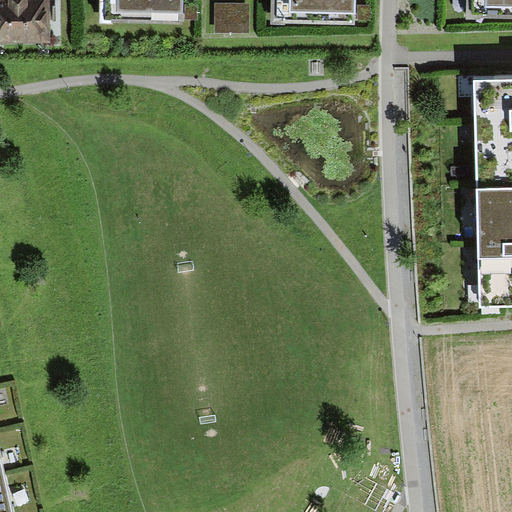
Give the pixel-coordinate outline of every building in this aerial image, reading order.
[(48,0),(0,0),(0,40),(49,40),(48,0)] [(354,0),(275,0),(276,14),(354,15),(354,0)] [(511,0),(471,0),(471,11),(511,12),(511,0)] [(222,31),(254,29),(253,3),(221,5),(222,31)] [(511,74),(474,76),(477,183),(511,181),(511,74)] [(511,181),(477,183),(481,301),(511,300),(511,181)] [(0,511),(14,511),(0,445),(0,511)]
